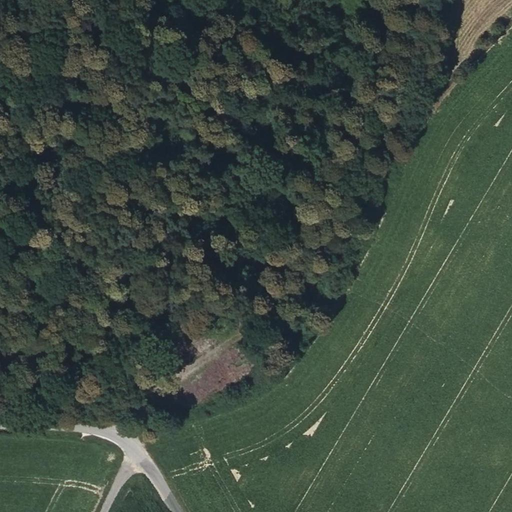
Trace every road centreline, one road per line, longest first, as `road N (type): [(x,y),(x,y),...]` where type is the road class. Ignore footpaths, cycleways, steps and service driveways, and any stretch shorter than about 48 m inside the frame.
road 1 (track): [(119,439),(156,393),(103,328),(71,268),(29,221),(0,206)]
road 2 (unclassified): [(177,511),(153,471),(119,439),(88,426),(0,423)]
